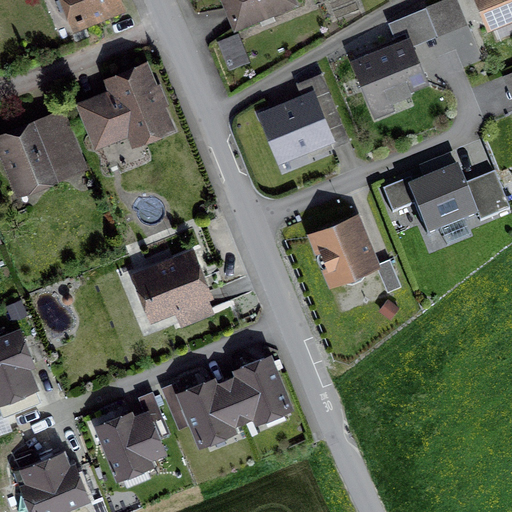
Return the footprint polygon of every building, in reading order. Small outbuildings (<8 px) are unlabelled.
[(57,0),(71,36),(123,16),(116,0),(57,0)] [(291,0),(219,0),(232,34),(296,10),(291,0)] [(511,0),(473,0),(486,31),(511,21),(511,0)] [(408,38),(349,62),(374,122),(394,114),(389,101),(427,85),(408,38)] [(238,40),(217,49),(227,76),(249,67),(238,40)] [(105,94),(73,107),(93,155),(127,141),(131,151),(175,132),(146,64),(100,83),(105,94)] [(312,92),(257,114),(281,174),(336,152),(312,92)] [(62,113),(0,139),(0,161),(17,202),(87,172),(62,113)] [(457,172),(407,192),(428,244),(507,213),(493,177),(464,189),(457,172)] [(355,217),(306,238),(328,290),(377,270),(355,217)] [(192,252),(130,277),(150,325),(173,316),(179,331),(218,316),(192,252)] [(19,331),(0,338),(0,405),(37,391),(29,371),(34,369),(19,331)] [(227,381),(245,425),(252,422),(255,428),(291,413),(267,356),(230,372),(233,378),(227,381)] [(245,425),(227,381),(216,385),(213,378),(175,394),(199,450),(235,435),(233,430),(245,425)] [(132,413),(92,427),(114,485),(152,470),(149,463),(164,457),(147,412),(133,417),(132,413)] [(21,483),(16,485),(26,511),(67,511),(88,504),(72,463),(67,465),(61,452),(16,470),(21,483)]
